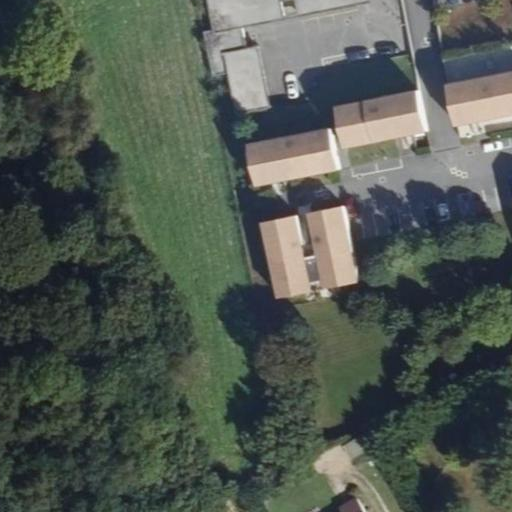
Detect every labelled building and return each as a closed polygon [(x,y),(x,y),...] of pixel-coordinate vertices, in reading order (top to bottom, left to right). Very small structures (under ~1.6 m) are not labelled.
[(361,0),(210,0),(216,26),(204,29),(213,73),(227,70),(236,111),(269,104),(257,45),(246,47),(241,25),(235,0),(243,0),(249,23),(283,16),(279,1),(281,0),(293,0),(298,13),(361,0)] [(249,23),(243,0),(235,0),(241,25),(249,23)] [(511,117),(511,70),(449,83),(457,128),(511,117)] [(429,132),(420,89),(337,105),(346,149),(429,132)] [(341,171),(333,126),(250,141),(257,186),(341,171)] [(360,282),(346,205),(265,221),(280,299),(360,282)] [(366,511),(357,497),(339,509),(340,511),(366,511)]
